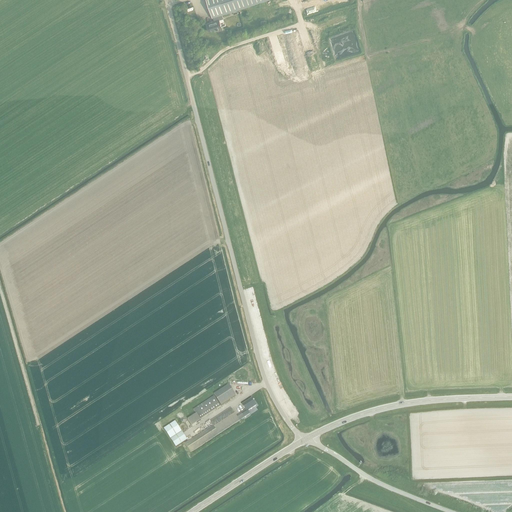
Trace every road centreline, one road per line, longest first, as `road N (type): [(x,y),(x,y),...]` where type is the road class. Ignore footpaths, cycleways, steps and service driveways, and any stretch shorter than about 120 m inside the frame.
road 1 (unclassified): [(166,0),(257,357),(272,396),(304,438)]
road 2 (tertiary): [(304,438),(408,402),(511,396)]
road 3 (track): [(358,0),(366,54),(473,30)]
road 4 (unclassified): [(450,511),(304,438)]
road 5 (tertiary): [(192,511),(304,438)]
